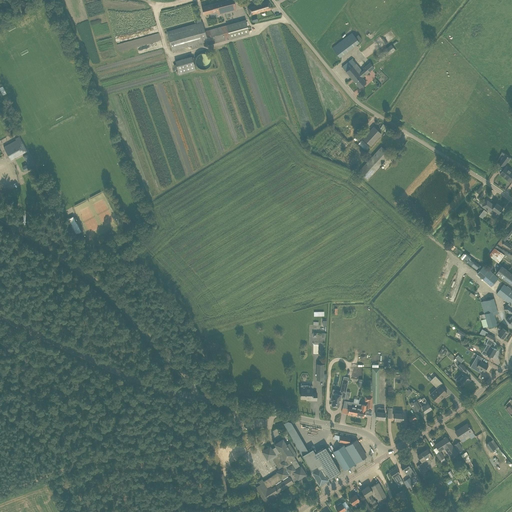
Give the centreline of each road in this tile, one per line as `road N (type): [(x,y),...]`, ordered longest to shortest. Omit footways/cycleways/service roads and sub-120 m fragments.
road 1 (unclassified): [(193,396),(192,384),(104,287),(0,216)]
road 2 (unclassified): [(469,171),(357,102),(271,0)]
road 3 (track): [(0,493),(70,467),(238,429)]
road 4 (tertiary): [(193,396),(138,382),(0,316)]
road 5 (tertiary): [(387,455),(364,432),(193,396)]
road 6 (tertiary): [(387,455),(510,364)]
